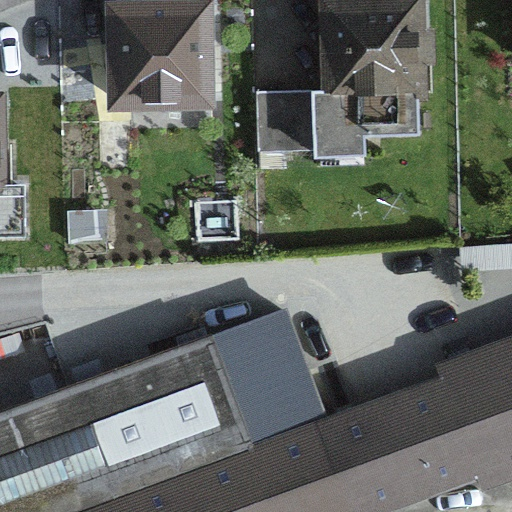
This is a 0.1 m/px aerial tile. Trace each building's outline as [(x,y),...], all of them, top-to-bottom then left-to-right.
[(430,30),(416,31),(415,2),(329,5),(332,90),(312,90),(257,93),(260,150),(261,150),(262,168),(285,167),(285,149),(314,148),(314,133),(361,131),(362,136),(419,133),(417,61),(431,61),(430,30)] [(203,9),(116,11),(118,99),(205,98),(203,9)] [(90,50),(62,51),(65,135),(93,135),(90,50)] [(132,119),(99,120),(101,204),(132,204),(132,167),(133,167),(132,119)] [(22,186),(0,186),(0,233),(22,233),(22,186)] [(482,485),(511,473),(511,341),(440,368),(444,380),(302,431),(262,319),(212,338),(210,334),(135,362),(0,411),(0,511),(370,511),(477,473),(482,485)]
